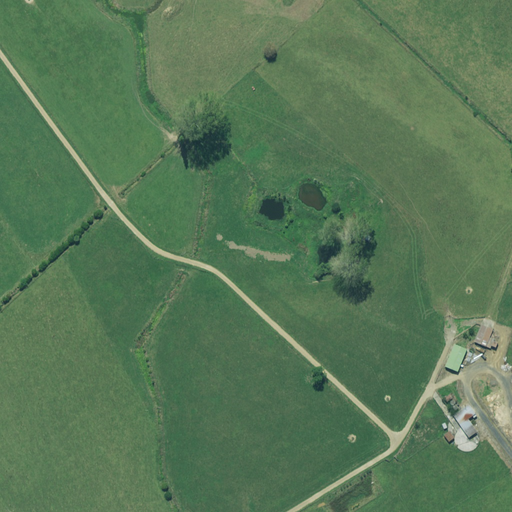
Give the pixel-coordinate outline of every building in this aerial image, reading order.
[(498,345),(493,343),(497,332),(481,325),(474,342),(491,349),(492,346),(496,348),(498,345)] [(468,350),(456,344),(446,367),(458,372),(468,350)] [(454,399),(449,401),(456,411),(460,409),(454,399)] [(477,416),(469,405),(454,416),(469,438),(477,432),(468,419),(473,416),(474,418),(477,416)] [(455,438),(450,431),(444,435),(449,442),(455,438)]
